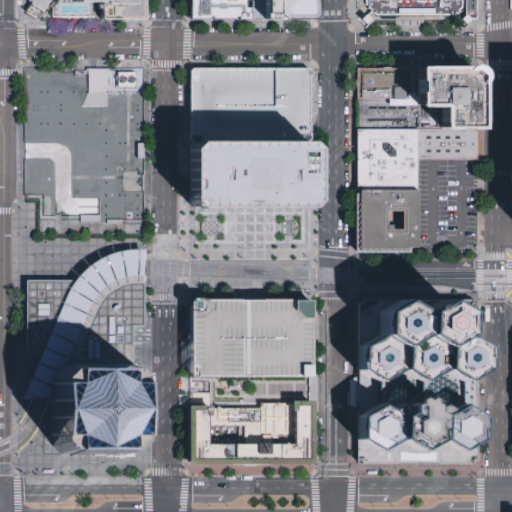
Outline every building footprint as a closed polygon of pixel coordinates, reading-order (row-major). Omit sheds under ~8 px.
[(49,0),(37,20),(24,12),(29,5),(28,0),(49,0)] [(140,0),(140,19),(99,18),(99,3),(76,3),(76,0),(140,0)] [(251,0),(251,21),(214,20),(192,20),(192,0),(251,0)] [(275,20),(251,21),(251,0),(312,0),(312,20),(275,20)] [(466,0),(466,12),(459,19),(456,19),(396,18),(371,17),(371,0),(466,0)] [(56,4),(96,5),(95,18),(54,18),(56,4)] [(441,67),(477,67),(482,65),(486,66),(491,68),(494,74),(494,79),(492,83),(492,131),(452,130),(413,129),(418,103),(418,67),(441,67)] [(24,66),(23,194),(39,194),(39,216),(77,216),(77,221),(100,221),(100,225),(109,225),(109,232),(144,232),(144,66),(24,66)] [(418,67),(418,103),(386,106),(386,100),(356,100),(356,68),(418,67)] [(314,204),(308,211),(276,210),(216,210),(197,210),(191,202),(191,156),(192,133),(192,95),(193,70),(214,70),(275,69),(310,69),(313,72),(313,94),(313,138),(314,155),(314,204)] [(356,100),(386,100),(386,106),(418,103),(413,129),(356,131),(356,100)] [(418,163),(418,194),(359,194),(358,132),(413,129),(418,131),(418,163)] [(481,162),(492,131),(452,130),(418,131),(418,163),(475,162),(481,162)] [(418,194),(418,255),(359,255),(359,194),(418,194)] [(24,280),(73,280),(79,274),(87,268),(94,264),(99,261),(107,258),(115,255),(126,254),(140,254),(140,257),(140,260),(140,263),(140,272),(140,275),(140,280),(140,285),(141,329),(129,329),(130,331),(130,339),(130,358),(130,369),(142,379),(142,443),(134,452),(69,452),(61,440),(61,402),(50,403),(43,403),(34,403),(24,403),(18,403),(36,359),(23,353),(24,280)] [(189,300),(189,379),(312,378),(312,299),(189,300)] [(358,459),(358,440),(358,418),(358,370),(358,346),(358,305),(362,301),(397,301),(437,300),(472,300),(476,302),(476,347),(476,370),(476,415),(477,438),(477,459),(436,459),(399,459),(358,459)] [(271,384),(271,397),(309,396),(309,383),(271,384)] [(186,465),(186,403),(311,403),(311,465),(186,465)]
